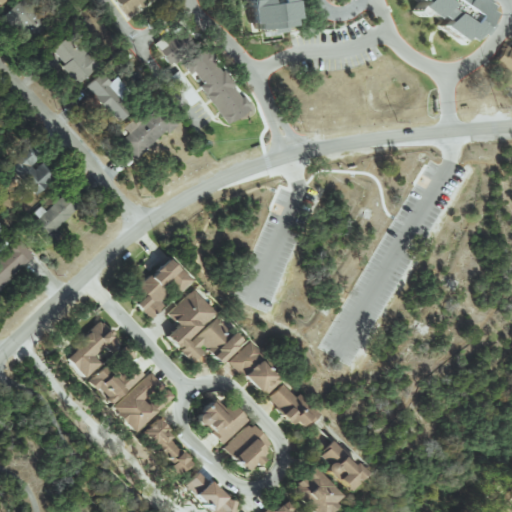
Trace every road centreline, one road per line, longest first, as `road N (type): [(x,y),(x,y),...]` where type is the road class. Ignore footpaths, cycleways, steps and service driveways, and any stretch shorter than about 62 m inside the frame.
road 1 (tertiary): [(511,125),(316,148),(220,180),(144,227),(0,354)]
road 2 (residential): [(84,278),(186,388),(182,428),(233,483),(246,487),(276,474),(274,431),(224,383),(186,388)]
road 3 (residential): [(0,63),(144,227)]
road 4 (residential): [(295,152),(240,59),(186,0)]
road 5 (residential): [(182,0),(134,39),(196,118)]
road 6 (residential): [(511,5),(509,24),(476,57),(443,72),(451,130)]
